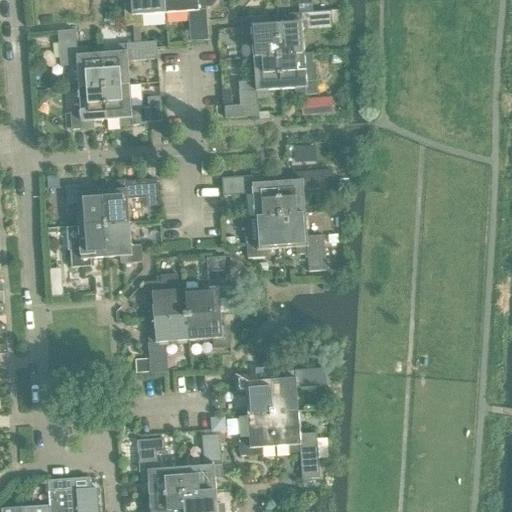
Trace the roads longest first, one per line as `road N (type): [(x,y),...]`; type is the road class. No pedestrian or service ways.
road 1 (residential): [(42,410),(25,158)]
road 2 (residential): [(25,158),(187,147)]
road 3 (residential): [(24,143),(14,0)]
